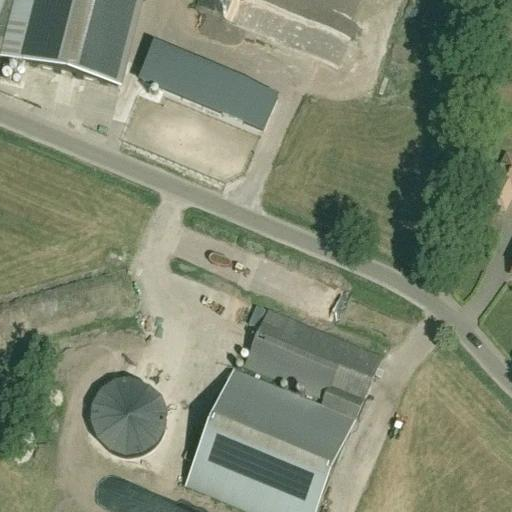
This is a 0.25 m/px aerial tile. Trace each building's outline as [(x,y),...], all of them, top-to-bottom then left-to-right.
[(8,2),(0,22),(0,60),(118,90),(140,0),(15,0),(15,4),(8,2)] [(0,0),(0,22),(8,2),(9,0),(0,0)] [(185,105),(195,77),(148,60),(138,88),(185,105)] [(219,123),(218,136),(233,137),(234,124),(219,123)] [(511,157),(508,156),(494,184),(496,185),(485,207),(506,218),(511,204),(511,157)] [(306,293),(310,304),(325,298),(320,287),(306,293)] [(324,405),(322,412),(234,376),(186,489),(243,511),(317,511),(382,361),(269,315),(245,372),(324,405)]
